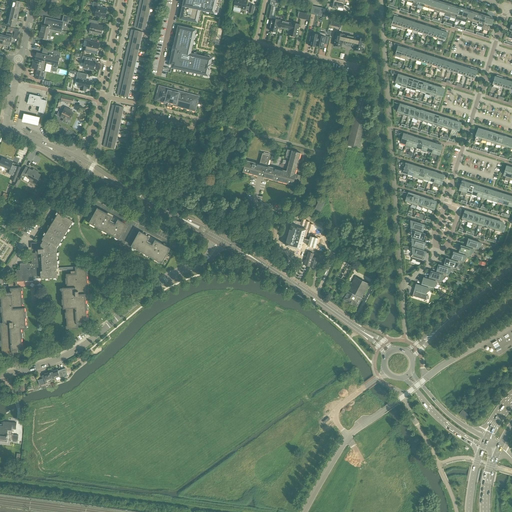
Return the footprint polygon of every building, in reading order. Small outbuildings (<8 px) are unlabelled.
[(13,0),(11,6),(20,8),(20,6),(21,2),(13,0),(12,0),(13,0)] [(184,0),(180,18),(197,22),(200,9),(214,12),(214,11),(218,12),(220,0),(184,0)] [(234,0),(234,6),(241,8),(241,9),(245,10),(245,9),(249,10),(248,12),(253,13),(254,5),(250,4),(250,7),(246,6),(247,0),(246,0),(234,0)] [(431,0),(429,8),(434,10),(437,2),(434,1),(434,0),(431,0)] [(439,13),(440,12),(443,2),(440,1),(439,2),(437,2),(434,10),(434,12),(439,13)] [(97,17),(97,16),(105,18),(105,15),(106,16),(107,15),(107,12),(107,11),(106,11),(107,9),(105,8),(97,7),(98,3),(94,2),(93,5),(94,8),(96,9),(95,13),(95,14),(94,15),(95,16),(97,17)] [(344,4),(333,2),(332,8),(343,10),(344,4)] [(440,12),(445,13),(448,5),(445,4),(445,3),(443,2),(440,12)] [(140,3),(138,9),(149,12),(150,6),(140,3)] [(444,16),(450,17),(453,5),(451,4),(450,6),(448,5),(445,13),(444,16)] [(450,17),(455,19),(458,8),(456,8),(456,6),(453,5),(450,17)] [(10,12),(18,14),(19,11),(19,10),(20,8),(11,6),(10,12)] [(312,10),(311,14),(315,15),(316,11),(322,12),(323,9),(318,7),(317,7),(313,6),(312,10)] [(455,19),(461,21),(464,9),(461,8),(461,9),(458,8),(455,19)] [(138,9),(137,15),(148,18),(149,12),(138,9)] [(466,22),(467,20),(469,12),(467,11),(467,10),(464,9),(461,21),(466,22)] [(310,14),(299,11),(298,18),(308,20),(310,14)] [(467,20),(472,22),(475,12),(472,11),(472,13),(469,12),(467,20)] [(10,13),(8,19),(17,21),(17,20),(17,19),(18,19),(18,18),(17,18),(18,15),(18,14),(10,12),(10,13)] [(471,24),(477,26),(480,15),(478,14),(478,13),(475,12),(472,22),(471,24)] [(391,26),(396,28),(399,17),(397,17),(398,15),(390,13),(390,19),(393,20),(391,26)] [(47,40),(47,39),(49,40),(50,36),(48,35),(49,29),(56,31),(61,32),(64,22),(68,23),(69,17),(64,15),(63,16),(64,16),(63,21),(62,21),(46,17),(44,25),(41,25),(40,31),(39,34),(38,38),(47,40)] [(137,15),(136,21),(146,24),(148,18),(137,15)] [(477,26),(482,28),(483,25),(486,16),(483,15),(483,16),(480,15),(477,26)] [(483,25),(482,28),(482,29),(487,31),(490,24),(491,24),(493,19),(489,18),(489,17),(486,16),(483,25)] [(402,30),(402,27),(405,19),(399,17),(396,28),(402,30)] [(280,27),(284,28),(286,22),(280,20),(272,18),(269,30),(277,32),(278,28),(280,28),(280,27)] [(17,21),(8,19),(7,24),(7,25),(15,27),(16,26),(15,26),(16,23),(17,21)] [(94,33),(101,35),(103,26),(98,25),(98,26),(96,25),(97,21),(89,19),(88,23),(92,24),(91,28),(90,28),(89,33),(94,34),(94,33)] [(342,21),(331,19),(330,25),(341,27),(342,21)] [(146,24),(136,21),(134,27),(145,30),(146,24)] [(286,22),(284,28),(288,29),(288,30),(290,30),(289,35),(297,36),(299,24),(292,22),(292,23),(286,22)] [(178,26),(169,64),(172,64),(171,67),(207,76),(211,59),(190,54),(195,30),(178,26)] [(446,31),(441,29),(440,30),(441,30),(438,38),(437,41),(443,42),(443,40),(445,41),(446,38),(446,36),(447,33),(447,32),(446,32),(446,31)] [(132,30),(130,36),(141,38),(142,32),(132,30)] [(309,45),(309,46),(313,46),(316,47),(317,46),(316,46),(319,34),(319,33),(312,32),(311,36),(310,36),(309,41),(310,41),(309,45)] [(344,43),(348,44),(350,36),(344,35),(344,34),(336,32),(334,44),(341,46),(342,43),(344,44),(344,43)] [(6,33),(6,36),(4,44),(6,45),(5,45),(6,45),(9,45),(9,46),(10,46),(13,35),(6,33)] [(319,34),(316,46),(317,46),(318,46),(320,46),(319,47),(322,47),(323,48),(323,47),(324,44),(327,45),(329,37),(325,36),(326,34),(325,34),(319,33),(319,34)] [(130,36),(129,41),(140,44),(141,38),(130,36)] [(350,36),(348,44),(353,45),(352,45),(354,46),(354,49),(362,51),(364,39),(356,37),(350,36)] [(85,51),(97,54),(99,43),(90,41),(91,38),(85,37),(84,40),(88,41),(85,51)] [(129,41),(128,47),(138,50),(140,44),(129,41)] [(395,56),(400,58),(403,47),(401,47),(402,45),(394,43),(394,49),(396,50),(395,56)] [(128,47),(126,53),(137,55),(138,50),(128,47)] [(405,59),(406,57),(408,49),(403,47),(400,58),(405,59)] [(44,53),(44,55),(45,55),(44,61),(47,62),(48,62),(51,63),(51,64),(52,64),(52,65),(53,65),(53,67),(57,68),(60,56),(66,58),(67,55),(67,54),(43,48),(43,49),(43,51),(42,51),(42,52),(43,53),(44,53)] [(45,55),(44,55),(36,53),(35,54),(35,55),(35,56),(35,57),(35,58),(35,60),(33,60),(34,60),(32,68),(31,68),(37,69),(35,78),(43,80),(46,71),(45,71),(47,64),(48,64),(48,62),(47,62),(44,61),(45,55)] [(126,53),(125,59),(136,62),(137,55),(126,53)] [(83,68),(93,70),(95,62),(88,60),(89,57),(83,56),(81,62),(84,63),(83,68)] [(125,59),(124,65),(134,67),(136,62),(125,59)] [(124,65),(122,71),(133,73),(134,67),(124,65)] [(467,79),(472,81),(473,78),(474,79),(477,71),(477,70),(476,70),(476,69),(470,67),(470,68),(468,77),(467,76),(467,79)] [(122,71),(121,77),(132,79),(133,73),(122,71)] [(91,82),(89,81),(86,80),(87,74),(78,72),(77,75),(76,79),(76,80),(79,81),(78,86),(81,87),(80,90),(82,90),(82,91),(83,91),(83,90),(86,91),(86,88),(89,89),(90,85),(91,82)] [(401,86),(401,84),(404,76),(394,73),(394,76),(394,79),(396,80),(395,83),(401,86)] [(494,85),(493,87),(499,89),(499,87),(499,86),(502,78),(502,77),(497,75),(496,77),(495,76),(495,77),(492,84),(494,85)] [(121,77),(120,83),(130,85),(132,79),(121,77)] [(120,83),(118,89),(129,91),(130,85),(120,83)] [(168,103),(167,106),(172,108),(173,105),(184,108),(184,107),(187,107),(186,109),(195,111),(199,97),(165,87),(164,89),(159,87),(156,99),(161,100),(161,102),(165,103),(166,102),(168,103)] [(435,95),(434,97),(434,100),(440,102),(444,89),(438,87),(435,95)] [(129,91),(118,89),(117,95),(128,97),(129,91)] [(38,112),(44,113),(47,101),(42,100),(42,97),(30,94),(27,104),(40,107),(38,112)] [(364,120),(369,100),(360,97),(347,144),(360,147),(367,120),(364,120)] [(403,116),(403,115),(406,106),(396,103),(396,109),(398,109),(397,113),(403,116)] [(113,105),(111,111),(122,113),(123,107),(113,105)] [(72,113),(70,112),(70,111),(69,110),(69,109),(65,107),(65,108),(64,108),(63,110),(64,111),(63,112),(61,111),(60,110),(57,115),(64,119),(63,122),(67,124),(68,121),(69,121),(73,113),(72,113)] [(111,111),(110,117),(121,119),(122,113),(111,111)] [(38,124),(40,116),(24,113),(22,121),(38,124)] [(110,117),(109,123),(119,125),(121,119),(110,117)] [(451,131),(450,134),(456,136),(461,123),(454,121),(451,131)] [(109,123),(107,128),(118,131),(119,125),(109,123)] [(107,128),(106,134),(117,137),(118,131),(107,128)] [(481,143),(481,140),(484,130),(478,129),(474,141),(481,143)] [(486,142),(491,143),(494,134),(489,132),(486,141),(486,142)] [(401,142),(406,144),(409,135),(403,134),(399,133),(399,141),(401,141),(401,142)] [(106,134),(105,140),(116,143),(117,137),(106,134)] [(491,143),(496,144),(499,135),(494,134),(491,143)] [(496,145),(501,146),(504,137),(499,135),(496,144),(496,145)] [(501,146),(506,147),(509,138),(504,137),(501,146)] [(420,152),(421,149),(424,140),(419,139),(416,147),(415,150),(420,152)] [(116,143),(105,140),(103,146),(114,149),(116,143)] [(434,144),(432,152),(430,157),(435,158),(437,152),(440,152),(442,146),(434,144)] [(263,177),(293,185),(295,177),(297,178),(299,178),(300,175),(298,174),(296,174),(295,174),(300,153),(287,149),(285,157),(290,159),(287,171),(268,166),(271,155),(262,153),(259,164),(246,161),(243,171),(258,176),(259,176),(262,177),(263,177)] [(0,170),(2,171),(4,171),(5,168),(10,170),(8,174),(13,176),(11,181),(14,182),(20,167),(18,166),(17,167),(16,166),(12,165),(13,162),(10,161),(11,160),(7,158),(6,159),(2,157),(0,160),(0,170)] [(405,163),(405,164),(401,162),(401,163),(399,163),(399,168),(401,167),(401,170),(403,171),(403,172),(408,173),(411,165),(405,163)] [(26,167),(25,168),(20,177),(21,177),(23,178),(24,179),(23,180),(29,183),(29,182),(31,182),(33,184),(35,185),(41,175),(38,173),(39,172),(33,169),(34,170),(33,171),(26,167)] [(413,177),(418,179),(421,168),(416,167),(413,175),(413,177)] [(423,181),(424,178),(426,170),(421,168),(418,179),(423,181)] [(434,182),(432,186),(438,188),(440,181),(442,182),(444,175),(437,173),(434,182)] [(465,196),(467,192),(466,192),(469,183),(462,181),(460,187),(462,188),(460,195),(465,196)] [(414,195),(405,192),(403,191),(403,192),(404,192),(404,193),(400,191),(400,195),(404,195),(405,198),(407,198),(405,202),(411,205),(411,204),(414,195)] [(416,206),(417,206),(417,205),(419,196),(414,195),(411,204),(416,206)] [(422,208),(422,207),(425,198),(419,196),(417,205),(417,206),(422,208)] [(427,210),(428,209),(427,209),(430,200),(425,198),(422,207),(427,210)] [(314,211),(319,214),(325,202),(319,199),(316,205),(317,205),(316,208),(315,207),(315,209),(314,211)] [(427,209),(428,209),(433,212),(436,202),(430,200),(427,209)] [(107,232),(119,238),(120,237),(127,225),(120,222),(119,221),(120,220),(111,215),(111,216),(106,214),(98,209),(94,216),(93,216),(93,217),(93,218),(91,222),(96,224),(95,225),(103,229),(103,228),(108,231),(107,232)] [(462,221),(467,221),(468,221),(470,213),(465,211),(462,221)] [(84,276),(84,273),(84,270),(87,270),(86,266),(75,267),(58,268),(57,251),(56,251),(56,248),(73,221),(59,212),(42,240),(43,240),(42,242),(36,243),(36,245),(37,246),(37,249),(35,249),(35,253),(31,253),(32,263),(20,264),(20,270),(16,270),(17,280),(15,280),(15,286),(13,286),(13,283),(8,283),(8,286),(10,286),(10,292),(6,292),(6,295),(3,295),(4,298),(1,298),(2,306),(4,306),(4,312),(2,312),(2,316),(3,318),(3,323),(0,323),(0,327),(3,327),(3,332),(1,332),(1,341),(4,340),(4,346),(1,346),(2,354),(4,354),(5,357),(13,356),(13,352),(18,352),(18,349),(20,349),(20,346),(22,346),(22,338),(19,338),(19,333),(21,333),(21,329),(24,329),(23,326),(26,325),(25,317),(23,317),(23,312),(25,312),(25,308),(22,308),(22,304),(20,304),(19,299),(22,298),(21,290),(19,290),(19,287),(17,288),(17,282),(33,281),(33,275),(41,275),(41,278),(57,277),(57,270),(75,269),(75,271),(71,271),(71,274),(66,274),(66,278),(69,278),(69,283),(67,284),(67,287),(64,288),(65,290),(62,291),(63,299),(65,299),(65,304),(63,304),(63,309),(66,308),(66,312),(68,312),(69,318),(66,318),(67,326),(69,326),(69,329),(78,328),(78,324),(83,324),(82,321),(85,321),(85,318),(87,318),(87,310),(84,310),(84,304),(86,304),(86,300),(85,294),(88,293),(88,289),(85,289),(85,286),(85,284),(87,284),(87,276),(84,276)] [(25,224),(30,227),(37,217),(32,213),(25,224)] [(467,222),(473,223),(476,214),(470,213),(468,221),(467,221),(467,222)] [(473,224),(478,225),(481,216),(476,214),(473,223),(473,224)] [(478,226),(484,227),(487,218),(481,216),(478,225),(478,226)] [(483,228),(489,228),(492,219),(487,218),(484,227),(483,228)] [(489,229),(495,230),(498,221),(492,219),(489,228),(489,229)] [(409,230),(411,230),(421,233),(422,233),(424,225),(411,221),(411,227),(409,230)] [(495,230),(494,231),(500,232),(503,223),(498,221),(495,230)] [(294,248),(299,249),(300,249),(302,241),(303,242),(304,242),(307,243),(308,243),(307,246),(315,248),(318,238),(310,236),(309,239),(308,239),(304,238),(303,238),(306,229),(291,225),(285,245),(292,247),(292,245),(294,246),(294,248)] [(409,239),(412,239),(422,242),(425,234),(422,233),(421,233),(411,230),(411,236),(409,239)] [(149,255),(157,259),(157,258),(162,261),(161,261),(161,262),(163,258),(164,258),(165,257),(164,256),(169,249),(169,248),(167,247),(161,244),(160,244),(156,241),(156,240),(148,236),(148,237),(146,236),(140,232),(134,243),(132,246),(145,252),(150,254),(149,255)] [(410,248),(412,248),(423,251),(425,243),(422,242),(412,239),(412,245),(410,248)] [(468,239),(466,247),(474,250),(478,251),(478,248),(482,243),(468,239)] [(461,246),(458,254),(464,256),(466,256),(466,257),(471,258),(471,255),(474,250),(466,247),(461,246)] [(412,248),(413,254),(411,257),(413,257),(413,259),(417,258),(423,260),(426,252),(423,251),(412,248)] [(304,265),(306,265),(308,266),(309,266),(308,266),(315,268),(317,260),(317,259),(318,258),(312,257),(313,256),(313,254),(313,253),(308,252),(306,258),(306,259),(304,265)] [(453,252),(451,260),(459,263),(463,264),(463,261),(466,257),(466,256),(464,256),(458,254),(453,252)] [(446,258),(443,267),(452,269),(456,271),(456,267),(459,263),(451,260),(446,258)] [(338,273),(347,278),(353,266),(344,261),(338,273)] [(438,265),(436,273),(444,276),(448,277),(448,274),(452,269),(443,267),(438,265)] [(431,271),(428,279),(428,280),(437,282),(441,284),(441,280),(444,276),(436,273),(431,271)] [(355,277),(345,296),(343,300),(344,300),(349,302),(349,303),(351,304),(352,304),(356,306),(357,307),(369,284),(363,281),(361,280),(355,277)] [(423,278),(421,286),(429,289),(433,290),(433,287),(437,282),(428,280),(428,279),(423,278)] [(421,286),(416,284),(412,296),(426,300),(426,293),(429,289),(421,286)] [(53,370),(50,371),(53,380),(56,379),(56,378),(60,377),(60,379),(68,376),(65,368),(64,368),(64,369),(62,370),(62,369),(58,371),(57,369),(54,371),(53,370)] [(53,380),(50,371),(48,371),(48,372),(44,374),(45,376),(45,377),(43,378),(42,377),(44,384),(47,383),(47,381),(51,379),(51,381),(53,380)] [(459,414),(464,418),(465,419),(469,414),(462,410),(459,414)] [(11,434),(12,430),(12,429),(16,429),(16,423),(8,422),(3,421),(3,422),(2,426),(0,425),(0,440),(7,441),(7,440),(10,440),(10,441),(18,442),(18,435),(13,435),(13,434),(11,434)]
